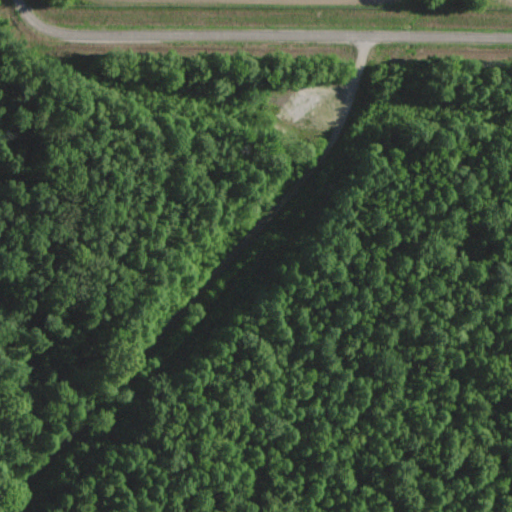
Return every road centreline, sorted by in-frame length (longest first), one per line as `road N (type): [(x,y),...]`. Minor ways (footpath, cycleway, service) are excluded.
road 1 (track): [(1,511),(339,129),(366,37)]
road 2 (residential): [(15,0),(43,32),(76,38),(366,37)]
road 3 (residential): [(511,38),(366,37)]
